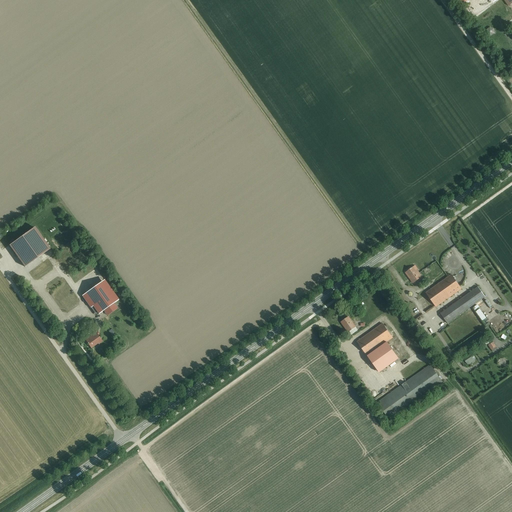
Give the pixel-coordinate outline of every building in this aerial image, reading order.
[(24,267),(50,248),(34,226),(8,245),(24,267)] [(413,283),(422,277),(416,269),(416,270),(413,267),(406,272),(411,279),(410,279),(413,283)] [(436,307),(461,289),(451,274),(426,292),(436,307)] [(69,314),(83,304),(66,280),(62,283),(51,291),(69,314)] [(93,306),(99,314),(119,300),(119,299),(109,307),(94,286),(82,296),(91,308),(93,306)] [(448,324),(466,311),(485,297),(478,287),(441,313),(448,324)] [(348,332),(356,327),(348,317),(341,322),(348,332)] [(382,323),(357,341),(367,356),(387,342),(393,338),(382,323)] [(99,344),(102,341),(96,332),(89,338),(89,339),(86,341),(88,343),(87,343),(88,344),(91,348),(98,343),(99,344)] [(398,358),(387,342),(367,356),(378,372),(398,358)] [(430,365),(387,395),(377,402),(390,420),(443,383),(430,365)]
